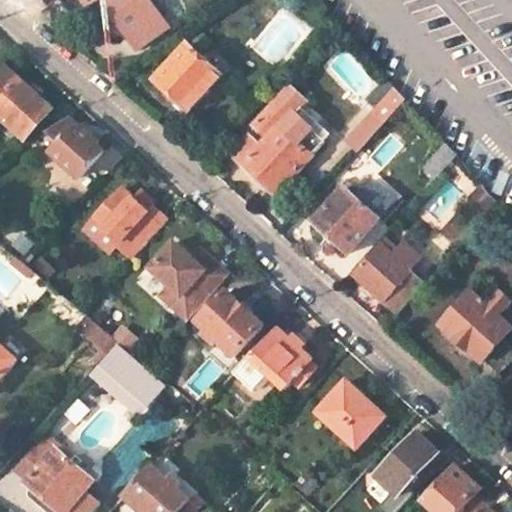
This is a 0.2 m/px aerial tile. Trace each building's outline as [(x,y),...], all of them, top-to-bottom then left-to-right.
[(137,48),(168,27),(149,0),(105,0),(104,1),(137,48)] [(188,44),(156,80),(175,98),(172,101),(184,112),(187,109),(189,110),(221,74),(188,44)] [(0,113),(27,137),(53,108),(2,62),(0,64),(0,113)] [(387,79),(367,102),(378,113),(397,91),(387,79)] [(307,100),(293,86),(282,98),(278,95),(270,103),(274,107),(256,125),(266,134),(257,144),(250,138),(236,154),(279,193),(327,140),(326,140),(297,112),(302,105),(307,100)] [(297,112),(326,140),(332,133),(302,105),(297,112)] [(386,124),(375,113),(348,142),(359,153),(386,124)] [(60,143),(76,126),(66,117),(46,131),(60,143)] [(85,128),(83,131),(76,126),(60,143),(52,151),(80,177),(104,150),(95,143),(99,139),(85,128)] [(456,154),(444,141),(422,165),(436,177),(456,154)] [(349,252),(380,219),(347,188),(316,223),(349,252)] [(133,198),(125,191),(99,219),(88,232),(111,252),(117,243),(134,258),(169,220),(152,205),(154,203),(139,190),(133,198)] [(392,254),(398,248),(387,238),(382,244),(392,254)] [(186,322),(230,274),(215,260),(206,269),(194,258),(175,241),(149,270),(168,288),(179,298),(170,307),(186,322)] [(392,254),(382,244),(354,275),(384,300),(411,271),(409,269),(420,257),(403,241),(398,248),(392,254)] [(203,249),(194,258),(206,269),(215,260),(203,249)] [(411,271),(384,300),(398,312),(424,283),(411,271)] [(475,290),(443,324),(483,362),(485,360),(500,372),(511,359),(511,342),(507,338),(511,332),(511,323),(501,314),(511,301),(511,298),(494,282),(481,296),(475,290)] [(168,288),(159,298),(170,307),(179,298),(168,288)] [(238,355),(265,323),(228,290),(201,321),(238,355)] [(121,341),(95,318),(85,330),(111,351),(121,341)] [(235,371),(254,388),(268,372),(284,387),(293,377),(301,383),(318,365),(312,360),(315,357),(280,327),(255,354),(252,353),(235,371)] [(0,378),(19,356),(0,339),(0,378)] [(154,400),(168,383),(121,342),(101,365),(125,386),(130,380),(154,400)] [(372,408),(374,406),(349,384),(321,414),(360,449),(386,421),(372,408)] [(440,469),(459,448),(449,438),(439,449),(420,432),(381,475),(401,494),(410,486),(415,490),(430,473),(426,468),(431,461),(440,469)] [(56,436),(51,442),(59,448),(60,446),(75,459),(77,455),(56,436)] [(40,444),(52,455),(59,448),(51,442),(46,437),(40,444)] [(20,467),(32,478),(52,455),(40,444),(20,467)] [(75,459),(60,446),(59,448),(52,455),(32,478),(31,480),(46,494),(41,499),(53,509),(57,503),(67,511),(96,478),(75,459)] [(155,465),(130,492),(127,494),(146,511),(171,511),(188,495),(155,465)] [(440,511),(459,511),(481,488),(458,466),(426,499),(440,511)] [(194,511),(201,505),(195,499),(182,511),(194,511)]
